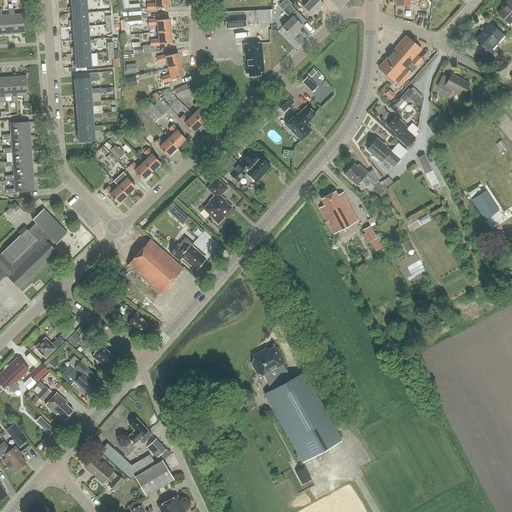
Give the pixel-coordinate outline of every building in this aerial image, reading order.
[(71,8),(69,8),(69,14),(72,14),(87,13),(86,0),(75,0),(71,0),(71,8)] [(155,0),(155,4),(146,5),(147,10),(156,10),(156,9),(168,8),(167,0),(155,0)] [(283,12),(290,19),(281,27),(290,36),(301,26),(293,17),(297,13),(290,6),(292,4),(287,0),(285,0),(278,7),(283,12)] [(312,16),(324,4),(319,0),(310,0),(303,7),(312,16)] [(395,0),(395,5),(403,5),(403,9),(410,9),(410,0),(395,0)] [(511,1),(511,0),(497,15),(508,25),(511,20),(511,1)] [(122,9),(123,17),(141,15),(140,7),(129,8),(122,9)] [(13,9),(8,9),(9,15),(10,15),(12,34),(24,33),(23,14),(14,15),(13,9)] [(1,10),(0,10),(0,35),(12,34),(10,15),(9,15),(2,15),(1,10)] [(73,21),(70,21),(70,28),(73,28),(88,27),(87,13),(72,14),(73,21)] [(226,29),(246,27),(245,15),(225,16),(226,29)] [(141,16),(122,18),(124,35),(130,34),(129,26),(142,25),(141,16)] [(157,20),(148,21),(148,26),(157,25),(158,33),(170,32),(169,19),(157,20)] [(489,51),(503,35),(489,23),(473,41),(480,47),(475,52),(487,62),(493,55),(489,51)] [(74,35),(71,35),(71,41),(74,41),(89,40),(88,27),(73,28),(74,35)] [(159,40),(150,41),(150,46),(160,46),(160,45),(171,44),(170,32),(158,33),(159,40)] [(400,86),(422,60),(416,55),(421,49),(406,36),(382,64),(382,65),(379,69),(394,82),(394,81),(400,86)] [(75,48),(72,49),(73,55),(75,55),(90,53),(89,40),(74,41),(75,48)] [(125,42),(125,47),(131,46),(131,48),(133,48),(134,54),(143,53),(143,47),(140,47),(140,43),(131,44),(131,41),(125,42)] [(263,72),(261,43),(243,45),(246,73),(249,73),(249,77),(260,76),(259,72),(263,72)] [(117,51),(113,51),(107,52),(108,59),(112,59),(112,68),(120,68),(119,58),(117,58),(117,51)] [(76,62),(73,62),(74,68),(91,67),(90,53),(75,55),(76,62)] [(166,55),(156,58),(158,63),(167,61),(169,68),(180,65),(177,53),(166,56),(166,55)] [(170,75),(161,78),(163,83),(172,81),(171,80),(183,77),(180,65),(169,68),(170,75)] [(463,96),(469,84),(451,74),(448,79),(443,76),(437,87),(450,94),(452,90),(463,96)] [(26,76),(14,77),(15,96),(17,96),(24,96),(24,101),(29,101),(29,95),(27,95),(26,76)] [(14,77),(2,78),(3,97),(5,97),(12,96),(12,102),(17,102),(17,96),(15,96),(14,77)] [(90,79),(74,80),(75,93),(91,91),(91,89),(91,82),(99,81),(99,77),(90,77),(90,79)] [(133,77),(125,79),(127,87),(135,85),(133,77)] [(317,87),(307,77),(301,83),(311,92),(317,87)] [(187,84),(174,90),(177,98),(190,92),(187,84)] [(91,91),(75,93),(76,105),(92,104),(92,102),(92,94),(100,94),(100,89),(91,89),(91,91)] [(395,96),(389,90),(384,95),(390,101),(395,96)] [(415,95),(409,90),(405,95),(410,100),(415,95)] [(283,112),(293,102),(286,95),(276,104),(283,112)] [(165,113),(170,108),(161,99),(156,103),(165,113)] [(92,104),(76,105),(77,118),(93,116),(93,115),(92,107),(101,106),(101,101),(92,102),(92,104)] [(199,111),(193,116),(202,124),(211,116),(203,107),(198,101),(194,105),(199,111)] [(154,123),(165,113),(156,103),(153,107),(150,104),(142,111),(154,123)] [(305,125),(315,115),(306,106),(297,116),(296,115),(285,125),(300,141),(311,131),(305,125)] [(93,116),(77,118),(78,130),(94,128),(94,127),(93,119),(102,119),(102,114),(93,115),(93,116)] [(439,115),(427,126),(434,134),(446,123),(439,115)] [(183,116),(179,119),(184,125),(185,124),(193,133),(202,124),(193,116),(188,121),(183,116)] [(411,148),(419,139),(407,129),(407,128),(395,117),(387,126),(399,137),(399,138),(411,148)] [(11,135),(2,136),(2,140),(11,140),(11,138),(30,137),(29,123),(10,124),(11,135)] [(174,134),(168,140),(177,148),(185,140),(177,131),(178,131),(173,125),(169,129),(174,134)] [(94,128),(78,130),(79,143),(95,141),(94,132),(103,131),(103,126),(94,127),(94,128)] [(116,134),(110,139),(114,143),(120,138),(116,134)] [(12,149),(3,149),(3,154),(12,153),(12,152),(31,150),(30,137),(11,138),(11,140),(12,149)] [(368,149),(366,150),(373,156),(371,158),(376,162),(377,161),(380,164),(384,160),(393,168),(400,160),(391,152),(376,139),(371,145),(370,144),(367,148),(368,149)] [(158,140),(154,143),(159,149),(160,148),(168,157),(177,148),(168,140),(163,145),(158,140)] [(116,161),(122,155),(114,146),(112,148),(109,151),(108,151),(110,154),(116,161)] [(149,158),(143,163),(151,172),(160,163),(152,155),(153,154),(148,149),(143,153),(149,158)] [(230,174),(230,175),(238,182),(246,173),(256,182),(270,167),(257,155),(250,149),(239,161),(241,162),(239,165),(232,173),(230,174)] [(13,162),(4,163),(4,167),(13,167),(13,165),(32,164),(31,150),(12,152),(12,153),(13,162)] [(110,154),(105,159),(113,167),(118,162),(116,161),(110,154)] [(439,186),(424,155),(417,158),(432,189),(439,186)] [(133,163),(129,167),(134,173),(135,172),(143,180),(151,172),(143,163),(138,169),(133,163)] [(14,176),(5,176),(6,181),(14,180),(14,179),(33,178),(32,164),(13,165),(13,167),(14,176)] [(367,187),(371,182),(374,185),(379,183),(372,170),(366,173),(359,167),(358,168),(353,164),(344,174),(356,186),(361,181),(367,187)] [(124,182),(118,187),(127,196),(136,187),(127,179),(128,178),(123,173),(119,177),(124,182)] [(119,177),(113,182),(118,187),(124,182),(119,177)] [(15,190),(6,190),(6,195),(16,194),(16,192),(34,191),(33,178),(14,179),(14,180),(15,190)] [(215,197),(203,209),(212,218),(212,219),(218,225),(223,219),(223,218),(232,209),(219,197),(227,189),(217,178),(206,189),(215,197)] [(389,178),(382,182),(386,187),(392,183),(389,178)] [(379,183),(374,185),(381,197),(385,194),(379,183)] [(108,187),(104,191),(109,196),(110,195),(118,204),(127,196),(118,187),(113,192),(108,187)] [(485,190),(472,199),(485,220),(499,211),(485,190)] [(333,235),(358,221),(342,193),(337,196),(335,192),(320,199),(324,206),(319,208),(333,235)] [(15,203),(11,207),(16,212),(20,208),(15,203)] [(174,205),(168,212),(174,217),(180,211),(174,205)] [(67,234),(43,209),(32,220),(36,224),(28,231),(24,228),(18,234),(19,235),(0,254),(1,254),(0,255),(0,282),(2,280),(1,279),(3,276),(7,275),(8,277),(19,289),(57,252),(51,246),(54,243),(56,245),(67,234)] [(410,224),(413,232),(434,222),(431,214),(410,224)] [(377,238),(370,226),(362,231),(369,243),(377,238)] [(196,270),(205,259),(192,247),(194,245),(185,237),(178,245),(177,244),(170,252),(179,260),(182,257),(196,270)] [(160,294),(183,269),(150,240),(127,265),(160,294)] [(409,240),(402,244),(406,253),(414,249),(409,240)] [(112,312),(120,301),(114,297),(106,307),(112,312)] [(124,304),(118,311),(124,316),(125,314),(130,309),(124,304)] [(135,314),(130,309),(125,314),(124,316),(121,319),(126,323),(127,323),(139,334),(148,325),(135,313),(135,314)] [(69,327),(61,335),(66,339),(73,331),(69,327)] [(75,333),(68,340),(75,346),(81,339),(75,333)] [(55,350),(64,342),(59,337),(51,345),(45,339),(36,348),(45,357),(54,348),(55,350)] [(109,368),(117,359),(94,340),(90,346),(94,349),(92,351),(95,352),(92,356),(102,364),(103,363),(109,368)] [(341,441),(306,376),(303,372),(291,379),(282,364),(283,360),(277,349),(273,348),(263,353),(262,351),(252,356),(253,358),(251,365),(256,373),(263,375),(271,390),(264,394),(302,462),(341,441)] [(0,384),(4,388),(6,386),(11,391),(14,391),(17,388),(17,386),(15,383),(29,370),(17,358),(8,367),(4,367),(4,370),(0,373),(0,384)] [(53,358),(49,363),(53,367),(57,362),(53,358)] [(70,365),(61,376),(71,385),(74,382),(76,383),(74,384),(78,388),(79,387),(87,394),(95,384),(92,381),(83,373),(87,369),(80,362),(75,358),(69,364),(70,365)] [(37,382),(48,371),(40,364),(30,374),(37,382)] [(59,383),(55,388),(59,392),(60,391),(61,393),(65,389),(63,387),(59,383)] [(41,403),(50,393),(44,387),(35,397),(41,403)] [(64,420),(72,411),(65,404),(66,403),(55,393),(45,405),(56,415),(57,414),(64,420)] [(143,444),(152,435),(135,418),(134,419),(132,419),(129,421),(130,423),(129,425),(132,428),(129,430),(132,433),(128,436),(135,444),(139,440),(143,444)] [(45,421),(40,426),(50,435),(54,430),(45,421)] [(15,424),(6,430),(19,447),(28,440),(15,424)] [(156,458),(165,450),(153,437),(145,446),(156,458)] [(0,444),(0,456),(1,458),(4,455),(6,458),(2,460),(7,466),(6,466),(11,473),(19,468),(21,468),(24,466),(24,464),(25,463),(18,454),(19,453),(14,446),(10,450),(4,442),(0,444)] [(107,444),(100,451),(122,471),(131,466),(107,444)] [(102,483),(106,478),(111,483),(109,485),(113,489),(123,479),(117,474),(116,475),(111,471),(112,470),(103,462),(101,464),(94,457),(85,467),(102,483)] [(146,496),(173,479),(162,461),(134,477),(146,496)] [(307,467),(277,479),(285,498),(315,486),(307,467)] [(182,511),(180,508),(183,507),(177,497),(158,507),(160,511),(182,511)]
